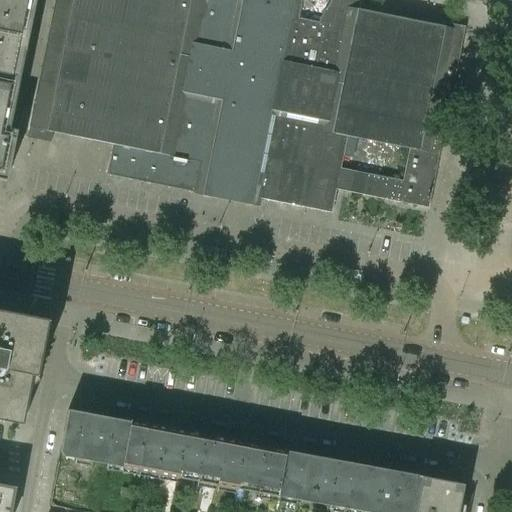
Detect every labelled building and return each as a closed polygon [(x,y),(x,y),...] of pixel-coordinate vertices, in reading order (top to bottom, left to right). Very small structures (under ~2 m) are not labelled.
[(41,0),(0,0),(0,179),(5,181),(41,0)] [(203,194),(205,186),(330,213),(335,189),(427,208),(464,27),(443,22),(442,27),(357,10),(359,0),(356,0),(330,0),(316,22),(296,18),(299,0),(54,0),(26,138),(50,142),(52,131),(112,143),(110,156),(106,174),(203,194)] [(0,420),(22,425),(37,347),(37,345),(37,343),(37,340),(37,338),(36,336),(36,334),(35,332),(33,330),(32,328),(31,326),(29,324),(27,323),(25,322),(23,320),(21,320),(19,319),(17,318),(12,318),(0,315),(0,420)] [(75,458),(84,413),(67,410),(59,450),(64,456),(75,458)] [(122,467),(130,421),(84,413),(75,458),(122,467)] [(137,470),(145,424),(130,421),(122,467),(137,470)] [(156,473),(165,428),(145,424),(137,470),(156,473)] [(235,488),(244,443),(165,428),(156,473),(235,488)] [(275,495),(284,450),(244,443),(235,488),(275,495)] [(343,508),(352,463),(284,450),(275,495),(343,508)] [(364,511),(409,511),(416,475),(352,463),(343,508),(364,511)] [(456,511),(458,504),(462,484),(418,475),(417,476),(416,475),(409,511),(456,511)] [(0,511),(8,511),(12,494),(13,488),(7,486),(0,485),(0,511)] [(132,497),(133,489),(123,488),(122,496),(132,497)]
